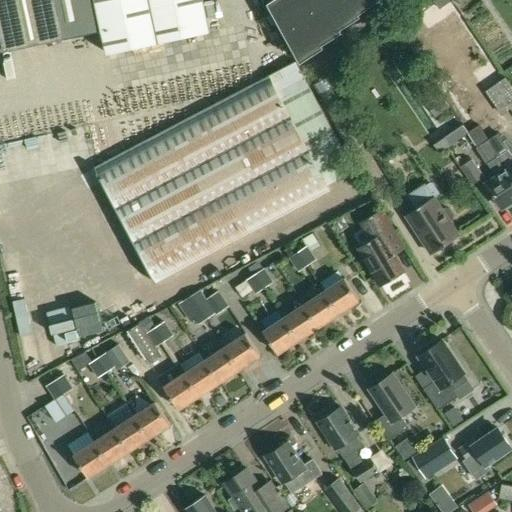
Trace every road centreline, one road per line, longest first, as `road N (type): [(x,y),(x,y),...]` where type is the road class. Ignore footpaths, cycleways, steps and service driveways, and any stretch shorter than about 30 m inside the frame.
road 1 (residential): [(97,511),(454,284)]
road 2 (unclassified): [(59,511),(24,453),(0,357)]
